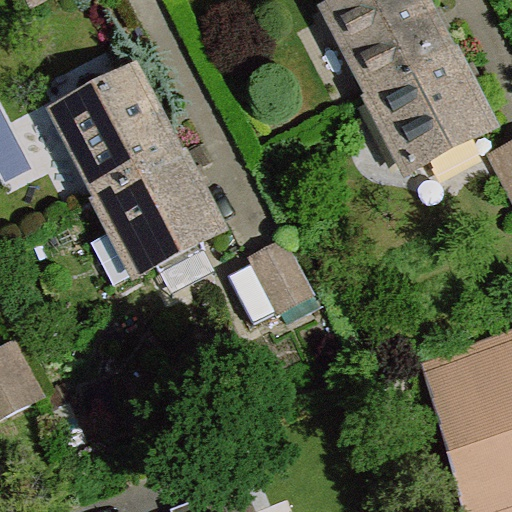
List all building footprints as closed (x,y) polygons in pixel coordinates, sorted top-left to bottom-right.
[(31,0),(39,14),(66,0),(31,0)] [(511,126),(447,0),(386,0),(343,22),(426,184),(511,140),(511,126)] [(163,81),(75,122),(155,293),(243,252),(163,81)] [(511,143),(490,154),(511,197),(511,143)] [(251,258),(278,315),(316,297),(288,240),(251,258)] [(511,330),(421,363),(467,511),(492,511),(511,505),(511,330)] [(0,350),(0,421),(47,398),(18,341),(0,350)]
